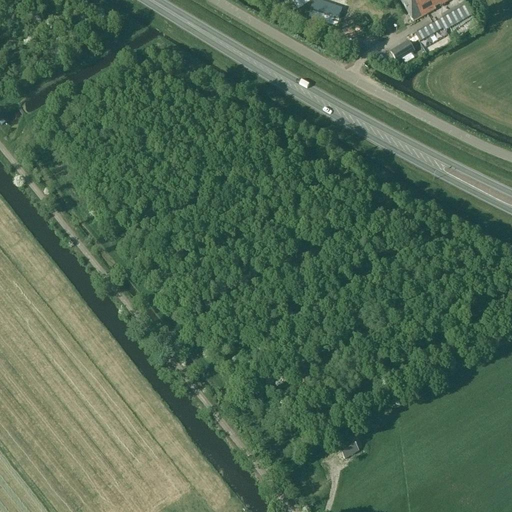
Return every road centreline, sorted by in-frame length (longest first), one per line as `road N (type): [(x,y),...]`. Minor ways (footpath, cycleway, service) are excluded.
road 1 (track): [(24,135),(31,118),(159,42),(511,254)]
road 2 (unclassified): [(291,511),(0,146)]
road 3 (track): [(24,135),(290,466)]
road 4 (trunk): [(181,19),(349,125),(511,211)]
road 5 (trunk): [(511,194),(181,19)]
road 6 (unclassified): [(511,157),(362,84),(217,0)]
road 7 (track): [(0,103),(134,26)]
